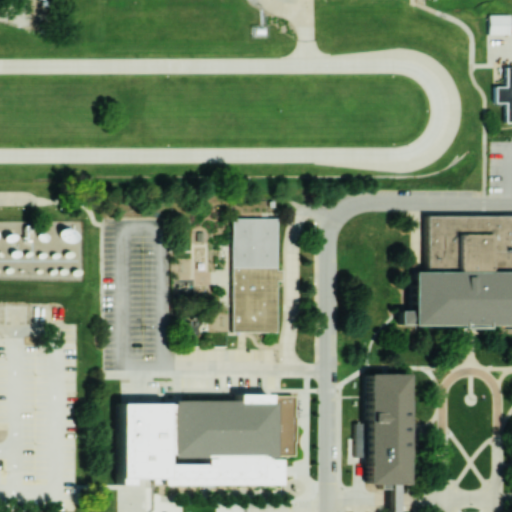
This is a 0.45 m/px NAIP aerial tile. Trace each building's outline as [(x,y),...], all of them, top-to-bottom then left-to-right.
[(486,34),(506,34),(506,15),(486,16),(486,34)] [(511,66),(502,67),(502,86),(492,86),(492,103),(502,103),(502,122),(511,121),(511,66)] [(420,215),(511,213),(511,324),(395,324),(394,309),(406,308),(405,271),(421,270),(420,215)] [(228,217),(273,217),(273,268),(278,267),(278,279),(273,279),(273,331),(228,331),(228,217)] [(363,373),(363,481),(404,482),(403,373),(363,373)] [(290,394),(290,454),(274,454),(275,483),(113,483),(113,403),(165,402),(290,394)]
